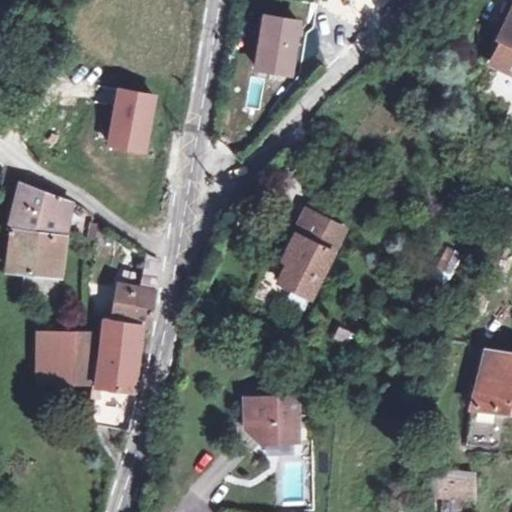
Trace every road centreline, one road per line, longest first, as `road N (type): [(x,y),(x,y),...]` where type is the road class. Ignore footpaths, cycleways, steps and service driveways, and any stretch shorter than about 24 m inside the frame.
road 1 (tertiary): [(117,511),(161,345),(183,219)]
road 2 (residential): [(238,180),(303,107),(421,0)]
road 3 (tertiary): [(194,155),(217,0)]
